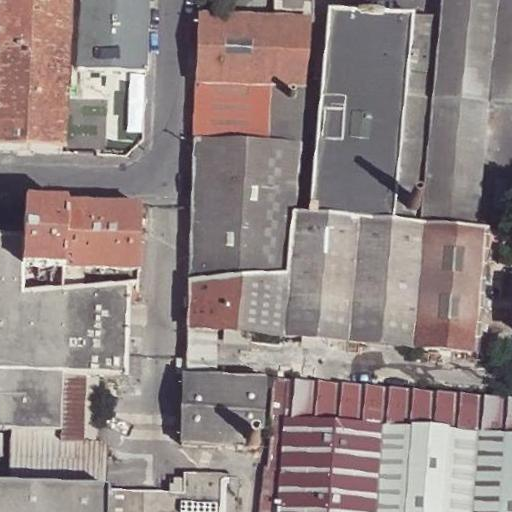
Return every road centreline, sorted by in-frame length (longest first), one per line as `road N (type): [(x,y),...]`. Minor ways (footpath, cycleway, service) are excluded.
road 1 (unknown): [(511,376),(276,364)]
road 2 (residential): [(176,0),(164,180)]
road 3 (residential): [(0,174),(164,180)]
